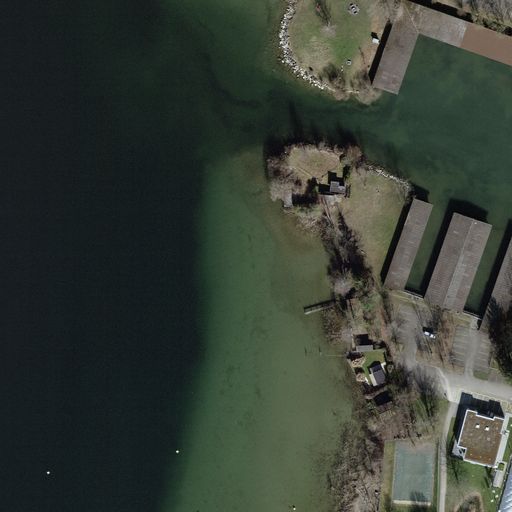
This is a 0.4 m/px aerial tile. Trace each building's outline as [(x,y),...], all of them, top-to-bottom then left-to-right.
[(511,37),(403,0),(401,0),(371,86),(398,96),(419,34),(511,66),(511,37)] [(330,190),(345,191),(345,181),(331,180),(330,190)] [(403,292),(433,205),(412,198),(382,285),(403,292)] [(492,226),(454,213),(424,301),(461,316),(492,226)] [(511,299),(511,235),(480,325),(500,332),(511,299)] [(374,378),(362,386),(368,395),(389,381),(380,368),(371,374),(374,378)] [(391,402),(378,407),(381,416),(394,412),(391,402)] [(504,421),(465,411),(462,422),(469,424),(462,452),(490,459),(494,443),(500,444),(504,428),(502,428),(504,421)]
